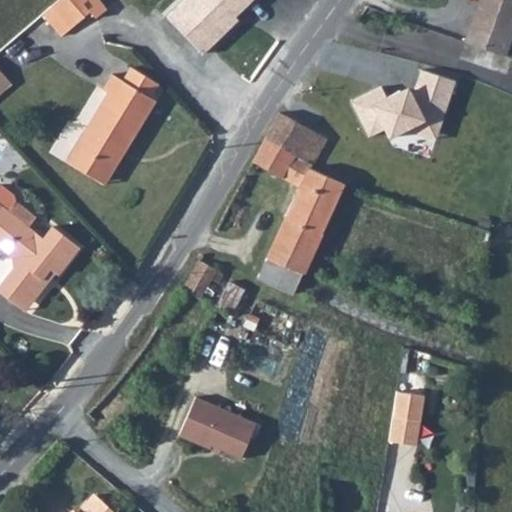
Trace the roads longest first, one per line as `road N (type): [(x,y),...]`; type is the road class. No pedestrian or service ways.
road 1 (unclassified): [(344,0),(240,145),(126,336),(59,419)]
road 2 (unclassified): [(166,511),(59,419)]
